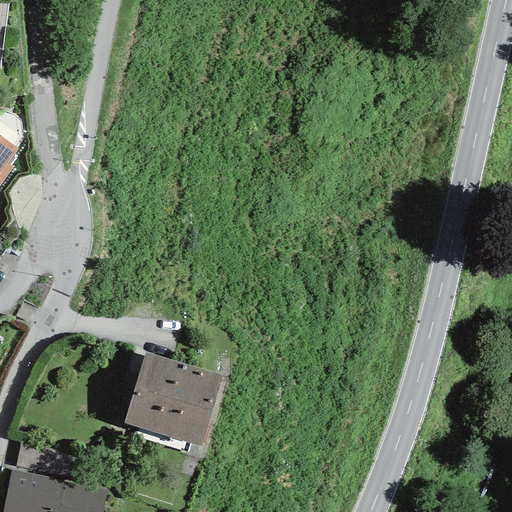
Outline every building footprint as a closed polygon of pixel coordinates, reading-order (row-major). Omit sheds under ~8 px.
[(7,163),(17,149),(0,136),(0,185),(13,168),(7,163)] [(223,376),(145,353),(124,423),(201,447),(223,376)] [(20,442),(15,467),(74,478),(79,453),(20,442)] [(2,511),(55,511),(63,480),(11,470),(2,511)] [(102,511),(107,488),(63,480),(55,511),(102,511)]
